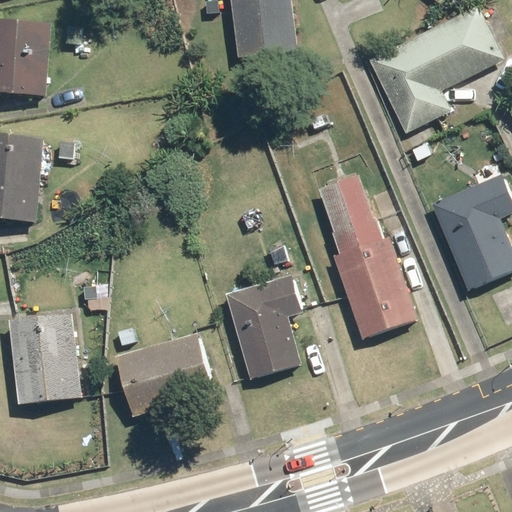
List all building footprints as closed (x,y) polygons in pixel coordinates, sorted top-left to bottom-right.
[(298,0),(239,0),(246,59),(304,52),(298,0)] [(376,56),(413,133),(458,111),(448,91),(511,61),(484,5),(376,56)] [(59,22),(2,17),(0,33),(0,93),(52,98),(59,22)] [(54,137),(0,132),(0,219),(47,224),(54,137)] [(511,216),(511,176),(439,209),(476,292),(511,276),(511,228),(508,219),(511,216)] [(343,256),(370,339),(427,320),(399,236),(390,239),(370,179),(327,193),(347,255),(343,256)] [(312,313),(303,277),(236,296),(259,380),(309,366),(296,317),(312,313)] [(82,313),(18,318),(26,404),(89,398),(82,313)] [(206,332),(122,360),(141,415),(224,387),(206,332)]
